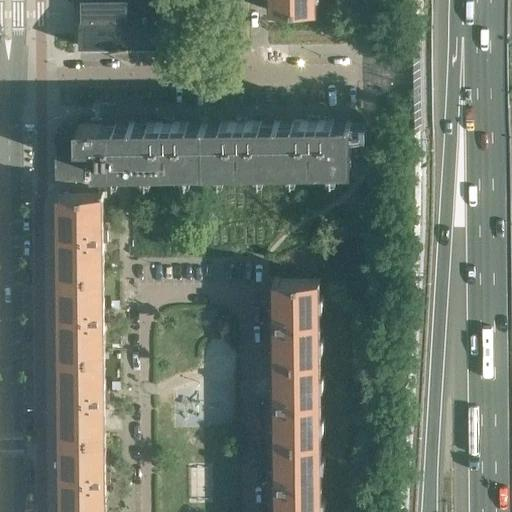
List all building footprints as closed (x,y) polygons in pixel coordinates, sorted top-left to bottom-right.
[(162,45),(161,0),(79,0),(80,46),(115,45),(129,49),(129,51),(131,51),(131,48),(131,45),(162,45)] [(317,9),(317,0),(271,0),(271,6),(268,6),(268,11),(272,11),(277,11),(277,9),(317,9)] [(351,164),(351,132),(351,126),(352,126),(352,121),(352,119),(354,119),(354,115),(346,115),(346,119),(320,120),(320,116),(308,116),(308,120),(247,121),(247,117),(236,117),(236,121),(209,121),(209,117),(201,117),(201,121),(174,122),(174,118),(163,118),(163,122),(102,123),(102,119),(91,119),(91,123),(78,123),(79,131),(79,141),(96,141),(96,169),(118,169),(117,166),(148,166),(148,169),(190,168),(189,166),(222,165),(222,168),(263,168),(263,165),(294,165),(294,167),(335,167),(335,164),(351,164)] [(96,169),(96,141),(79,141),(79,131),(57,131),(58,178),(97,177),(96,169)] [(110,401),(110,389),(106,389),(106,387),(105,358),(109,358),(109,351),(105,351),(105,322),(105,320),(109,320),(109,308),(105,308),(105,306),(105,277),(108,277),(108,270),(104,270),(104,242),(105,242),(105,240),(109,240),(108,228),(104,228),(104,226),(104,197),(107,197),(107,192),(103,192),(103,191),(98,191),(98,193),(58,194),(61,511),(107,511),(107,484),(107,482),(111,482),(111,470),(107,470),(107,468),(106,439),(109,439),(109,432),(106,432),(106,403),(106,401),(110,401)] [(321,360),(320,282),(320,279),(280,279),(280,277),(274,277),(271,277),(271,283),(274,283),(275,312),(274,312),(274,315),(270,315),(270,326),(274,326),(274,328),(275,328),(275,358),(272,358),(272,360),(321,360)] [(322,440),(321,360),(272,360),(272,363),(275,363),(275,392),(275,395),(271,395),(271,406),(275,406),(275,408),(276,408),(276,438),(273,438),(273,441),(322,440)] [(322,511),(322,440),(273,441),(273,444),(276,444),(276,473),(276,476),(272,476),(272,487),(276,487),(276,489),(276,511),(322,511)]
